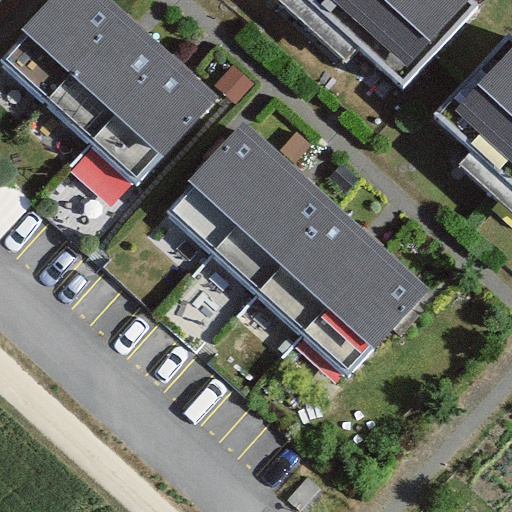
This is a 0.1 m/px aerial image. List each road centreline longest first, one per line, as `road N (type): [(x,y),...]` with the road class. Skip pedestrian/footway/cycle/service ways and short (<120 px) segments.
road 1 (residential): [(0,297),(240,511)]
road 2 (track): [(0,372),(155,511)]
